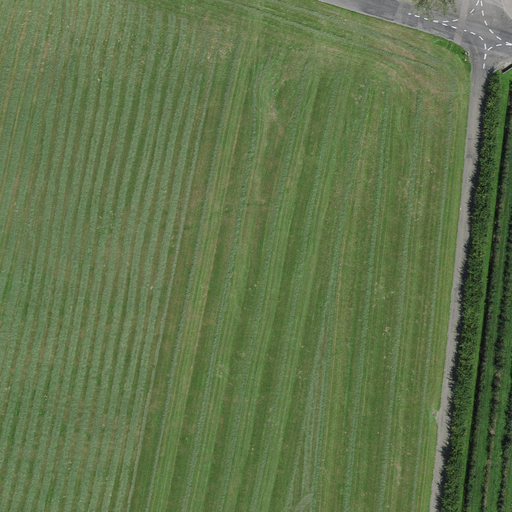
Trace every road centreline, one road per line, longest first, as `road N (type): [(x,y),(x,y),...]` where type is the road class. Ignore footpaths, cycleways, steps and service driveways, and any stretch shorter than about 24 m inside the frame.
road 1 (unclassified): [(438,511),(482,31)]
road 2 (unclassified): [(360,0),(482,31)]
